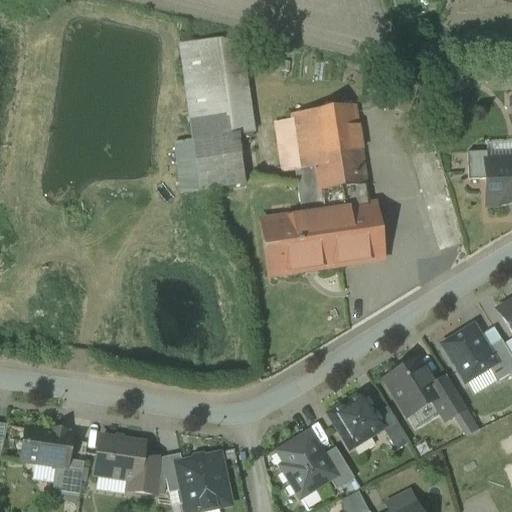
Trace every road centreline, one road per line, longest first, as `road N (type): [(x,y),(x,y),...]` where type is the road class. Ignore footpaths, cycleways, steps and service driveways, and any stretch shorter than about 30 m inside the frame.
road 1 (residential): [(511,255),(240,415)]
road 2 (residential): [(240,415),(0,383)]
road 3 (unknown): [(428,303),(386,123)]
